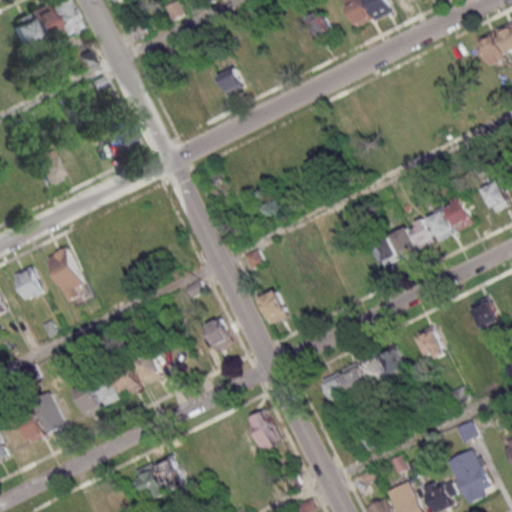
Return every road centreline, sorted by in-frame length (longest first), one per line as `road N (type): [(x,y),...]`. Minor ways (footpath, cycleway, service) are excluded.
road 1 (residential): [(511,246),(0,503)]
road 2 (residential): [(341,511),(87,0)]
road 3 (residential): [(0,244),(489,0)]
